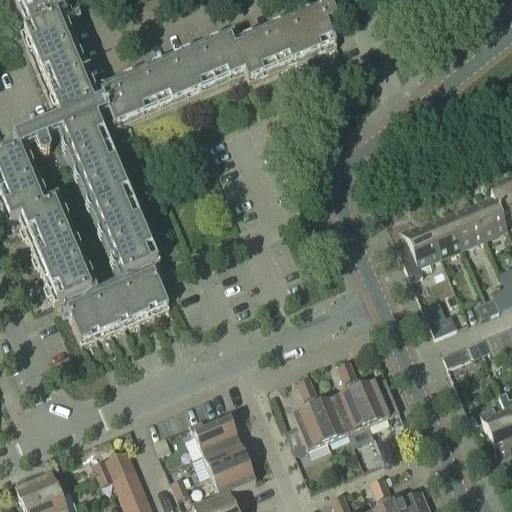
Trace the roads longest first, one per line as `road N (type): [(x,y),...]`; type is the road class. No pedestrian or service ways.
road 1 (tertiary): [(379,305),(344,222),(344,175),(414,109)]
road 2 (residential): [(57,441),(234,368)]
road 3 (residential): [(88,0),(102,34),(133,45),(214,8)]
road 4 (residential): [(234,368),(379,305)]
road 5 (residential): [(296,511),(234,368)]
road 6 (tertiary): [(465,506),(404,363)]
road 7 (residential): [(57,441),(0,306)]
road 8 (tertiary): [(414,109),(511,31)]
road 9 (residential): [(414,109),(363,0)]
